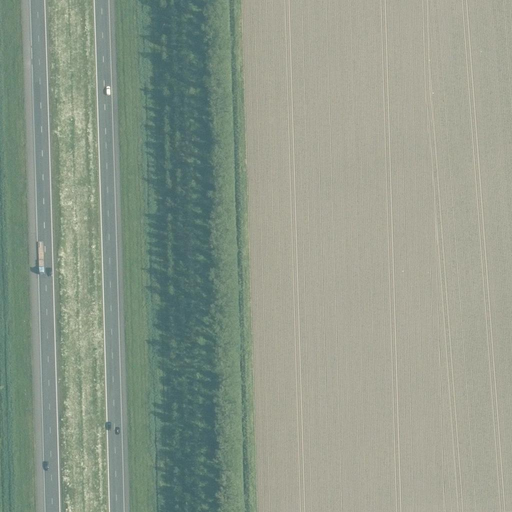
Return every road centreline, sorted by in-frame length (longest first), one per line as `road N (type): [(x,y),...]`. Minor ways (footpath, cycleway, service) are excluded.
road 1 (motorway): [(36,0),(51,511)]
road 2 (motorway): [(114,511),(101,0)]
